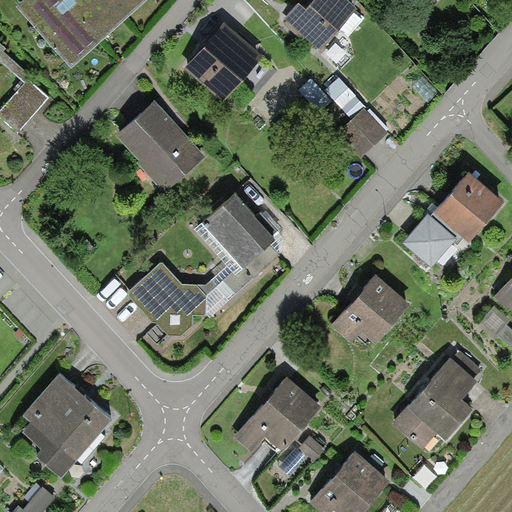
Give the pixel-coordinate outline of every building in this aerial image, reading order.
[(116,0),(28,0),(25,3),(66,47),(116,0)] [(330,0),(314,0),(287,31),(315,55),(349,16),(330,0)] [(219,31),(182,74),(215,103),(252,60),(219,31)] [(339,80),(327,92),(343,108),(355,96),(339,80)] [(24,89),(0,114),(0,122),(13,135),(41,104),(24,89)] [(151,110),(115,141),(159,192),(195,161),(151,110)] [(365,112),(343,132),(364,154),(385,133),(365,112)] [(462,181),(429,219),(460,246),(493,208),(462,181)] [(234,188),(207,211),(244,254),(271,230),(234,188)] [(423,220),(398,248),(424,270),(448,242),(423,220)] [(162,260),(130,288),(154,314),(158,314),(170,327),(181,328),(192,319),(192,308),(205,308),(205,291),(197,281),(182,282),(162,260)] [(381,272),(335,322),(353,339),(365,325),(377,337),(411,300),(381,272)] [(511,277),(491,302),(511,320),(511,277)] [(446,368),(391,426),(415,449),(429,434),(438,443),(467,412),(453,399),(465,386),(446,368)] [(37,461),(61,482),(108,427),(60,385),(27,422),(34,428),(25,439),(43,455),(37,461)] [(281,386),(231,443),(247,457),(260,441),(277,455),(313,413),(281,386)] [(349,461),(306,508),(310,511),(358,511),(380,490),(349,461)] [(18,511),(17,511),(43,511),(52,502),(41,493),(24,511),(18,511)]
